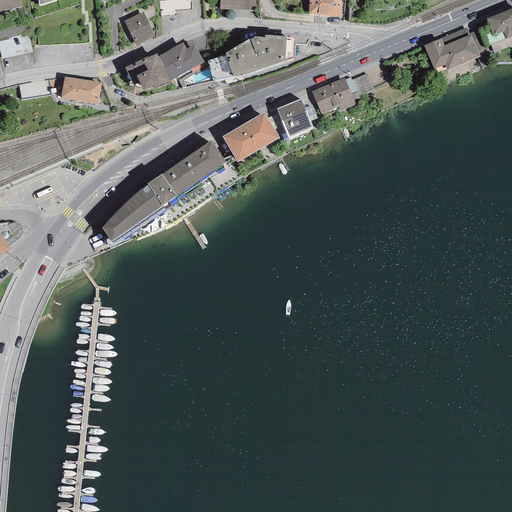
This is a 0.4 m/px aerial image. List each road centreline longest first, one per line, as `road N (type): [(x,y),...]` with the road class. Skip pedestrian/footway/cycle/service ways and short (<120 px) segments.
road 1 (tertiary): [(0,83),(126,63),(209,25),(356,33),(376,51)]
road 2 (secondary): [(58,237),(98,191),(162,143),(376,51)]
road 3 (secondary): [(58,237),(21,303),(0,368)]
road 4 (secondary): [(376,51),(503,0)]
